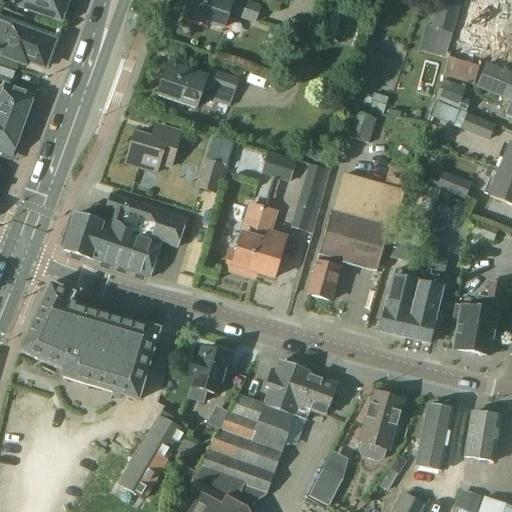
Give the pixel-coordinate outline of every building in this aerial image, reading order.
[(0,0),(7,2),(17,6),(16,8),(59,23),(67,0),(0,0)] [(216,0),(191,0),(185,18),(222,32),(228,15),(254,24),(259,9),(233,0),(217,0),(216,0)] [(437,0),(430,29),(452,35),(461,0),(437,0)] [(464,0),(460,18),(491,26),(498,1),(493,0),(464,0)] [(491,26),(460,18),(453,43),(484,51),(491,26)] [(300,26),(287,22),(279,46),(292,50),(300,26)] [(0,55),(2,56),(1,57),(26,66),(27,62),(43,69),(52,44),(12,29),(12,30),(0,25),(0,55)] [(209,72),(207,79),(168,66),(158,97),(195,110),(199,98),(228,108),(237,82),(209,72)] [(511,103),(505,117),(511,120),(511,76),(487,66),(478,89),(511,103)] [(444,82),(435,103),(465,115),(469,104),(461,100),(465,91),(444,82)] [(0,153),(11,157),(33,97),(4,87),(0,99),(0,153)] [(383,115),(388,99),(373,95),(369,111),(383,115)] [(458,113),(437,104),(431,118),(429,117),(426,124),(440,129),(442,124),(452,128),(458,113)] [(346,139),(369,145),(375,122),(352,116),(346,139)] [(493,129),(467,118),(462,131),(487,142),(493,129)] [(170,169),(180,136),(163,131),(160,144),(142,138),(142,137),(133,134),(131,142),(132,142),(125,166),(156,175),(159,166),(170,169)] [(326,150),(315,140),(303,153),(315,163),(326,150)] [(499,173),(511,177),(511,147),(510,147),(499,173)] [(270,156),(264,176),(288,183),(294,164),(270,156)] [(195,192),(215,197),(223,168),(202,163),(195,192)] [(511,208),(511,177),(499,173),(495,183),(490,181),(484,194),(489,197),(489,199),(511,208)] [(444,174),(438,188),(464,199),(470,185),(444,174)] [(343,177),(333,216),(330,215),(307,297),(329,303),(337,273),(339,274),(342,264),(376,273),(388,232),(392,233),(403,192),(343,177)] [(63,251),(101,264),(106,246),(108,247),(118,216),(126,218),(131,203),(111,196),(106,212),(112,214),(107,228),(74,216),(63,251)] [(185,221),(131,203),(126,218),(118,216),(108,247),(106,246),(101,264),(127,272),(148,279),(160,244),(157,243),(158,240),(176,246),(175,249),(176,250),(185,221)] [(318,210),(297,204),(290,229),(311,235),(318,210)] [(244,272),(273,281),(287,233),(288,232),(288,230),(287,229),(287,227),(286,226),(285,225),(284,224),(282,223),(281,223),(279,223),(278,223),(276,224),(275,225),(274,226),(273,227),(273,229),(271,228),(272,226),(271,226),(274,215),(258,210),(254,222),(252,222),(247,239),(241,237),(235,256),(230,255),(225,272),(242,278),(244,272)] [(497,232),(472,221),(467,231),(492,243),(497,232)] [(430,258),(427,272),(443,276),(447,262),(430,258)] [(404,339),(419,274),(419,273),(406,270),(405,275),(395,272),(388,300),(386,299),(383,310),(385,311),(380,334),(404,339)] [(444,280),(419,274),(404,339),(428,345),(433,323),(436,323),(438,313),(436,312),(444,280)] [(458,323),(454,350),(489,357),(502,286),(490,284),(488,299),(481,298),(479,311),(462,308),(462,307),(456,306),(453,322),(458,323)] [(69,304),(72,296),(49,286),(19,353),(62,372),(60,379),(137,403),(158,333),(75,308),(75,306),(69,304)] [(218,396),(229,359),(226,358),(224,352),(217,350),(213,354),(202,350),(198,363),(193,362),(189,376),(193,377),(191,388),(192,388),(189,400),(203,404),(207,393),(218,396)] [(247,511),(246,508),(266,496),(293,418),(294,417),(309,376),(310,374),(279,363),(276,372),(271,370),(264,390),(269,392),(263,406),(238,397),(195,478),(176,511),(247,511)] [(336,386),(309,376),(294,417),(306,422),(310,411),(324,417),(336,386)] [(359,443),(360,443),(356,455),(359,460),(376,465),(382,462),(385,450),(388,451),(402,402),(373,393),(359,443)] [(441,467),(443,456),(446,444),(453,412),(427,407),(420,439),(421,439),(416,462),(419,465),(438,469),(441,467)] [(166,409),(159,419),(119,486),(143,500),(173,449),(187,457),(194,445),(182,438),(184,434),(191,424),(166,409)] [(500,419),(471,414),(464,458),(493,462),(500,419)] [(181,467),(173,481),(185,488),(194,474),(181,467)] [(322,471),(308,498),(328,508),(342,481),(322,471)] [(456,510),(463,511),(475,511),(479,499),(461,493),(456,510)] [(419,511),(423,507),(403,496),(394,511),(419,511)] [(511,511),(511,509),(485,498),(480,511),(511,511)]
